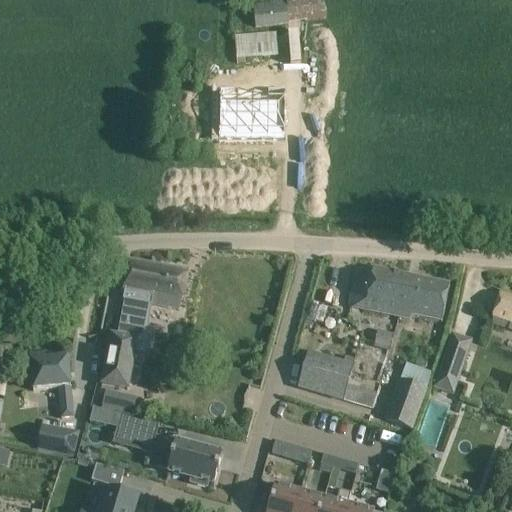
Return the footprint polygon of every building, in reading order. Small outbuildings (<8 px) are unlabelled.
[(325,21),(322,0),(285,0),(286,2),(251,7),(254,30),(325,21)] [(277,59),(276,36),(234,38),(236,66),(245,65),(245,61),(277,59)] [(282,86),(281,67),(237,70),(238,88),(282,86)] [(283,143),(284,87),(244,89),(244,92),(233,91),(233,90),(217,89),(216,142),(283,143)] [(125,302),(119,338),(137,342),(135,351),(147,354),(150,307),(179,312),(188,272),(129,261),(121,301),(125,302)] [(365,311),(399,319),(407,278),(373,271),(372,275),(355,271),(351,291),(348,307),(365,310),(365,311)] [(449,287),(407,278),(399,319),(409,321),(410,317),(442,324),(449,287)] [(511,296),(501,292),(495,311),(491,325),(511,332),(511,296)] [(472,342),(451,335),(432,391),(453,398),(472,342)] [(119,338),(111,337),(102,386),(127,391),(135,351),(137,342),(119,338)] [(299,389),(343,402),(347,386),(353,368),(309,355),(299,389)] [(45,362),(44,358),(29,359),(31,379),(33,390),(56,387),(60,422),(74,420),(71,392),(67,360),(45,362)] [(0,367),(0,398),(3,399),(8,369),(0,367)] [(426,392),(400,382),(385,423),(411,432),(426,392)] [(347,386),(343,402),(372,411),(377,394),(347,386)] [(131,415),(135,399),(106,392),(102,408),(131,415)] [(93,409),(89,424),(108,429),(112,414),(93,409)] [(152,441),(156,424),(118,414),(113,431),(152,441)] [(77,435),(42,428),(37,453),(72,460),(77,435)] [(167,475),(191,481),(190,485),(206,490),(207,486),(213,487),(217,474),(218,470),(222,456),(200,451),(201,448),(195,446),(176,441),(172,454),(163,452),(158,470),(168,472),(167,475)] [(298,450),(294,463),(307,467),(311,453),(298,450)] [(0,451),(0,468),(5,469),(9,453),(0,451)] [(326,469),(331,470),(332,470),(335,460),(334,460),(329,458),(323,456),(320,467),(326,469)] [(406,458),(403,470),(412,473),(416,461),(406,458)] [(335,460),(332,470),(340,472),(343,462),(335,460)] [(124,475),(96,467),(91,483),(119,492),(124,475)] [(396,478),(381,474),(375,492),(389,496),(396,478)] [(276,488),(269,511),(295,511),(300,494),(276,488)] [(350,496),(344,494),(339,493),(336,504),(324,501),(320,511),(345,511),(347,507),(350,496)] [(133,511),(136,503),(105,494),(99,511),(86,511),(83,511),(82,511),(133,511)] [(320,511),(324,501),(300,494),(295,511),(320,511)]
